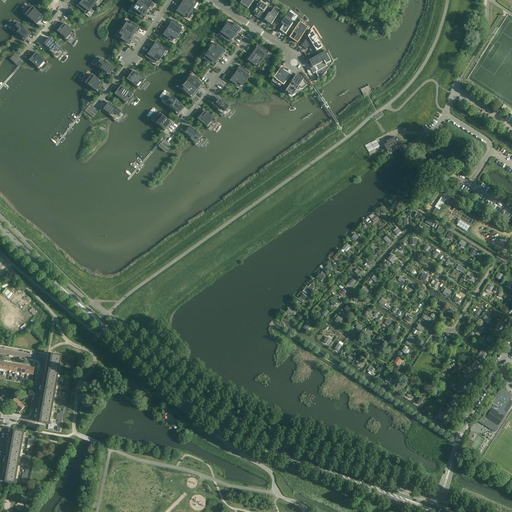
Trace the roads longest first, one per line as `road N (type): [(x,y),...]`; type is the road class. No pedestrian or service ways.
road 1 (tertiary): [(267,448),(196,408),(0,227)]
road 2 (unclassified): [(470,184),(490,146),(446,113),(487,33),(487,0)]
road 3 (unclassified): [(435,509),(469,408),(511,341)]
road 4 (tertiary): [(435,509),(267,448)]
road 5 (tertiary): [(267,448),(424,511)]
road 6 (track): [(451,329),(509,236),(476,225),(483,238)]
road 7 (residential): [(166,142),(255,29)]
road 8 (residential): [(94,107),(171,0)]
road 9 (residential): [(9,418),(31,422),(43,358),(0,351)]
